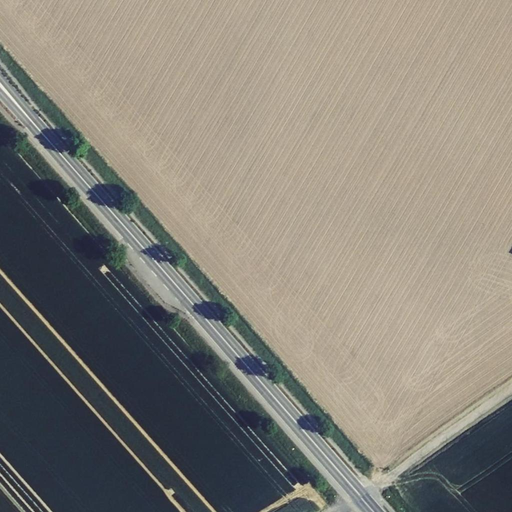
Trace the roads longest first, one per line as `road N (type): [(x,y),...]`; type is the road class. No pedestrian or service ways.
road 1 (primary): [(55,149),(360,496)]
road 2 (residential): [(360,496),(511,388)]
